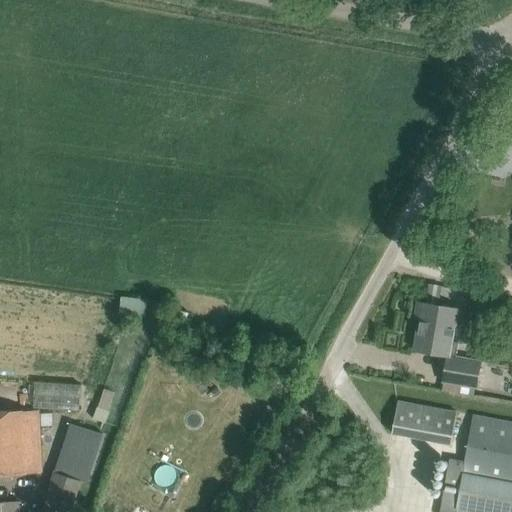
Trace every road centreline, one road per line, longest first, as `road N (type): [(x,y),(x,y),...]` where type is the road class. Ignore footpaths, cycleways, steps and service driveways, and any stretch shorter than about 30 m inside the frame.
road 1 (unclassified): [(308,400),(506,44)]
road 2 (unclassified): [(506,44),(260,0)]
road 3 (track): [(308,400),(252,511)]
